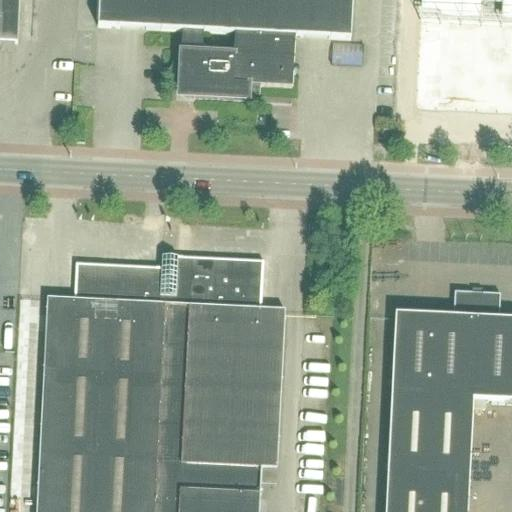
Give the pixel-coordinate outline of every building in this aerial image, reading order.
[(0,0),(0,45),(17,47),(19,0),(0,0)] [(203,35),(235,37),(294,40),(350,43),(352,0),(98,0),(97,30),(182,34),(181,50),(202,51),(203,35)] [(294,40),(235,37),(233,58),(181,55),(178,100),(248,104),(248,98),(259,98),(259,90),(292,91),(294,40)] [(376,67),(374,98),(396,99),(397,68),(376,67)] [(75,266),(73,303),(47,302),(36,511),(258,511),(261,471),(277,472),(284,314),(261,312),(263,264),(162,259),(161,271),(75,266)] [(395,317),(387,478),(385,511),(466,511),(472,402),(511,404),(511,322),(499,322),(500,298),(481,297),(481,300),(472,299),(472,296),(454,295),(453,320),(395,317)]
